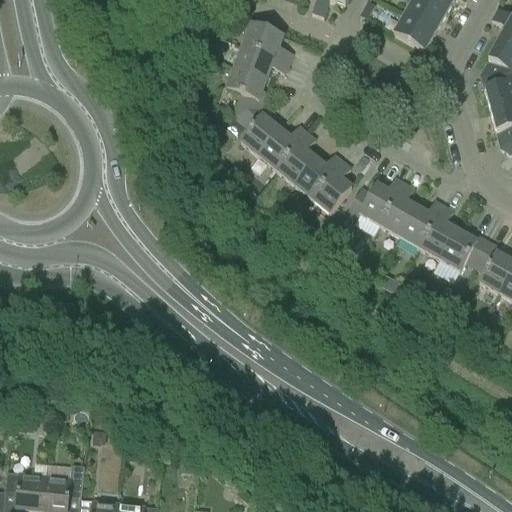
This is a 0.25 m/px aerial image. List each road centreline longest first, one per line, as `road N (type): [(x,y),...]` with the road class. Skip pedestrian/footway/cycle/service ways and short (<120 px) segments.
road 1 (secondary): [(230,329),(127,217),(108,133),(51,57),(38,0)]
road 2 (secondary): [(174,331),(259,400),(454,511)]
road 3 (secondary): [(504,511),(230,329)]
road 4 (residential): [(336,36),(309,101),(486,196)]
road 5 (secondary): [(0,253),(98,259),(160,309),(174,331)]
road 6 (secondary): [(230,329),(206,322),(148,271),(91,188)]
road 7 (secondary): [(0,276),(98,283),(147,324),(174,331)]
